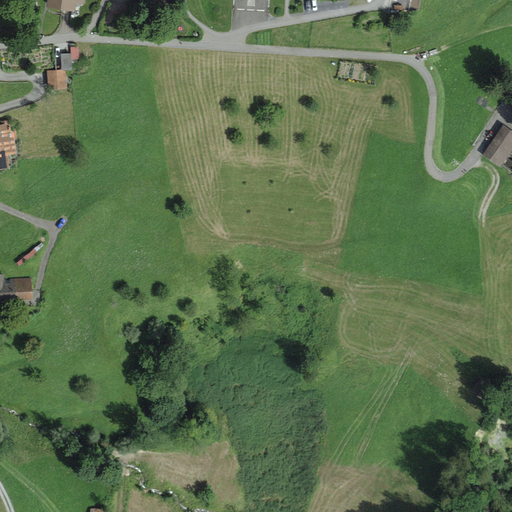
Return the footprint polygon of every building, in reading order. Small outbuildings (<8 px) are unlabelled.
[(48,0),(47,6),(75,10),(76,3),(85,4),(85,0),(48,0)] [(71,60),(79,60),(78,47),(70,47),(71,53),(71,60)] [(71,53),(60,54),(61,70),(66,69),(72,69),(71,60),(71,53)] [(61,70),(47,70),(48,89),(67,88),(66,69),(61,70)] [(11,131),(10,123),(0,124),(0,168),(9,167),(7,155),(17,153),(14,130),(11,131)] [(511,149),(511,131),(503,125),(483,155),(501,167),(511,149)] [(29,279),(2,281),(3,275),(0,274),(0,302),(30,300),(29,279)] [(491,391),(482,382),(473,391),(480,397),(484,392),(487,395),(491,391)]
